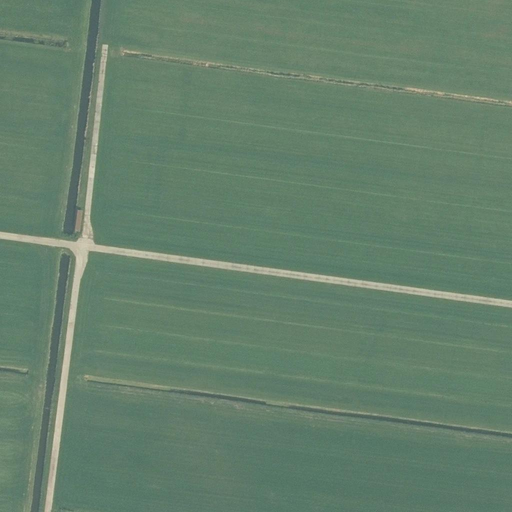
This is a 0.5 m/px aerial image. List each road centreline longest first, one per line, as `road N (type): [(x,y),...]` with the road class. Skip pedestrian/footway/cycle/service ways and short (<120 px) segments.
road 1 (track): [(0,235),(511,304)]
road 2 (track): [(47,511),(105,46)]
